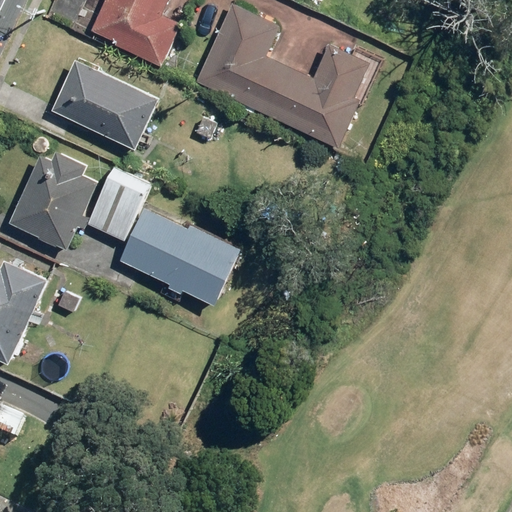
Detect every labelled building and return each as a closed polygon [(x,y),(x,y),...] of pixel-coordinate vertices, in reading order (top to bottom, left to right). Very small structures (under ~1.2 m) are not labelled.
[(112,0),(100,28),(122,38),(120,42),(169,64),(190,18),(172,10),(177,0),(112,0)] [(336,44),(238,0),(203,77),(348,142),(387,54),(341,33),(336,44)] [(84,55),(61,109),(145,145),(168,91),(84,55)] [(121,162),(114,178),(93,168),(97,160),(67,146),(62,157),(49,151),(17,220),(76,247),(87,225),(95,228),(99,220),(135,237),(151,203),(153,198),(161,181),(121,162)] [(176,284),(190,291),(193,285),(229,302),(255,246),(198,220),(196,224),(151,203),(135,237),(127,255),(178,279),(176,284)] [(9,264),(0,260),(0,351),(19,360),(56,272),(13,254),(9,264)] [(0,427),(13,400),(0,393),(0,427)]
